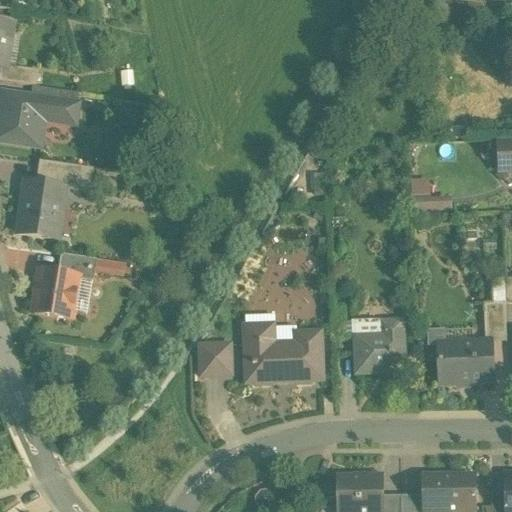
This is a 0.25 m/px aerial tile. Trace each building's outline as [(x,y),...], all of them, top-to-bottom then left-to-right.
[(21,26),(0,22),(0,69),(1,70),(12,72),(21,26)] [(40,76),(12,72),(1,70),(0,74),(0,84),(38,90),(40,76)] [(85,106),(6,91),(0,123),(0,147),(47,156),(52,129),(80,134),(85,106)] [(511,141),(499,142),(500,170),(511,169),(511,141)] [(51,167),(47,187),(73,192),(94,196),(97,175),(51,167)] [(47,187),(28,184),(19,236),(64,243),(73,192),(47,187)] [(66,263),(64,280),(84,282),(94,284),(96,267),(66,263)] [(64,280),(39,276),(33,318),(78,324),(84,282),(64,280)] [(489,341),(510,340),(509,308),(511,308),(511,283),(495,284),(496,308),(488,308),(489,341)] [(386,341),(359,342),(360,379),(408,378),(407,322),(385,323),(386,341)] [(279,328),(247,329),(248,390),(330,389),(329,333),(298,334),(298,348),(280,348),(279,328)] [(492,345),(442,347),(444,392),(494,390),(492,345)] [(234,348),(203,349),(204,381),(235,380),(234,348)] [(511,511),(511,478),(511,503),(511,507),(496,508),(496,511),(511,511)] [(404,511),(479,511),(479,479),(425,480),(426,499),(404,499),(404,511)] [(403,511),(403,500),(374,500),(374,480),(327,481),(328,511),(403,511)]
